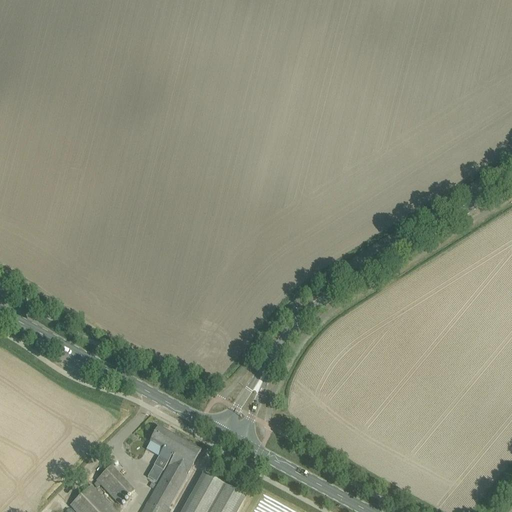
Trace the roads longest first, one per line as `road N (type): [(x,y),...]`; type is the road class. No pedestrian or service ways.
road 1 (tertiary): [(270,363),(305,313),(511,180)]
road 2 (secondary): [(222,432),(0,311)]
road 3 (track): [(41,511),(156,396)]
road 4 (secondary): [(369,511),(245,445)]
